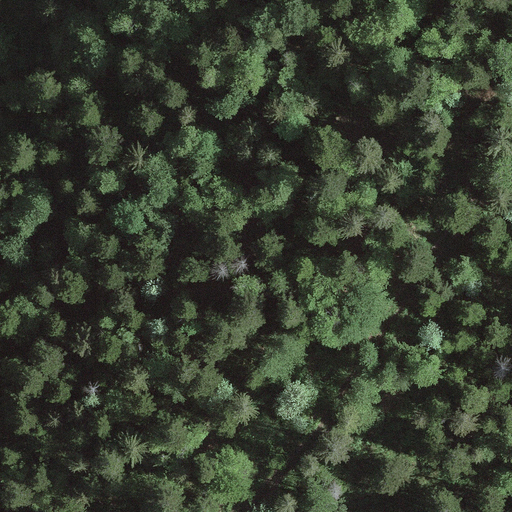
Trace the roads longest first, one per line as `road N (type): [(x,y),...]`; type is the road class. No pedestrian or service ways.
road 1 (track): [(258,511),(335,414),(412,285),(511,172)]
road 2 (track): [(286,511),(511,459)]
